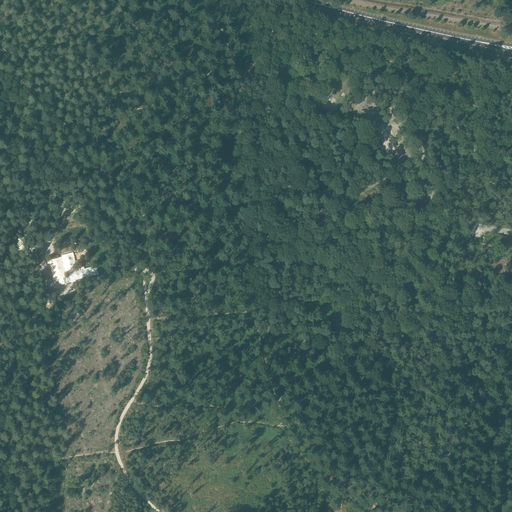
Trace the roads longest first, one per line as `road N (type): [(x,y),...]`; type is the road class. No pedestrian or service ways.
road 1 (unknown): [(396,166),(332,210),(254,295),(282,426),(238,421),(119,452),(0,461)]
road 2 (track): [(64,126),(110,195),(144,289),(149,365),(118,422),(116,452),(161,511)]
road 3 (track): [(101,242),(136,218),(244,204),(248,265),(259,291),(315,306),(333,320)]
road 4 (track): [(247,83),(64,126)]
road 5 (track): [(0,416),(25,353),(0,291)]
road 6 (track): [(50,245),(44,260),(55,288),(136,265)]
road 7 (primary): [(427,31),(303,0)]
